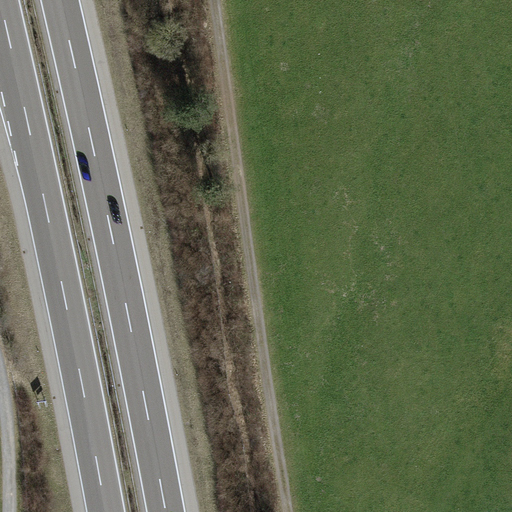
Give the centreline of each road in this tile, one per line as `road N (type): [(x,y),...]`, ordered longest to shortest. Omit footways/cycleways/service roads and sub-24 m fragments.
road 1 (motorway): [(166,511),(60,0)]
road 2 (motorway): [(0,0),(106,511)]
road 3 (track): [(285,511),(210,0)]
road 4 (track): [(0,374),(10,511)]
